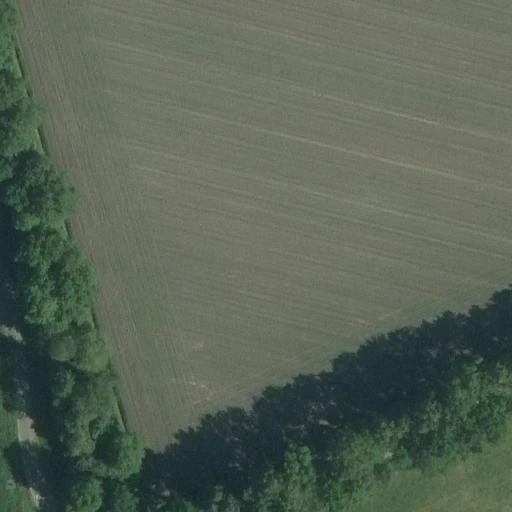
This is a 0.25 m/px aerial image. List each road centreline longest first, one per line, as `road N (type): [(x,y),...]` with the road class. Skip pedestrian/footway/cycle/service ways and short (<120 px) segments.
road 1 (tertiary): [(211,511),(511,377)]
road 2 (unclassified): [(49,511),(31,471),(0,287)]
